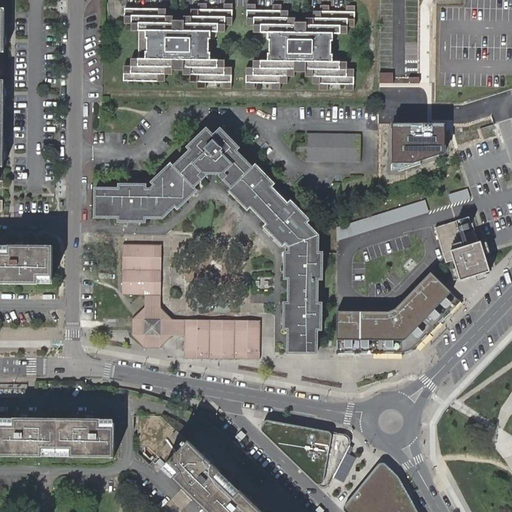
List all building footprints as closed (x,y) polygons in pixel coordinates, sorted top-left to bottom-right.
[(165,8),(125,8),(125,23),(131,23),(131,30),(138,30),(147,30),(147,59),(138,59),(131,59),(131,66),(123,66),(123,81),(164,82),(165,74),(172,75),(172,66),(182,66),(182,74),(189,74),(189,82),(196,82),(196,89),(205,89),(205,82),(222,82),(222,89),(231,89),(231,67),(224,67),(224,59),(208,59),(209,51),(206,52),(206,37),(209,37),(209,31),(225,31),(225,24),(232,24),(232,2),(223,2),(223,9),(207,9),(206,2),(197,2),(197,9),(190,9),(190,16),(183,16),(183,23),(172,22),(172,16),(165,16),(165,8)] [(355,26),(355,5),(346,5),(346,12),(329,11),(329,5),(320,5),(320,11),(313,11),(313,19),(306,19),(306,25),(294,25),(294,18),(287,19),(287,11),(280,11),(281,4),(272,4),(272,10),(256,10),(256,4),(247,3),(247,25),(253,25),(253,32),(270,32),(269,61),(253,60),(253,68),(246,67),(246,90),(255,90),(255,83),(270,83),(270,90),(279,90),(279,83),(286,83),(286,76),(293,76),(293,70),(305,70),(305,76),(312,76),(312,84),(320,84),(319,90),(328,91),(329,84),(345,84),(345,91),(354,91),(354,68),(346,69),(346,61),(331,61),(331,53),(329,53),(329,41),(331,41),(331,33),(347,33),(347,26),(355,26)] [(138,30),(138,59),(147,59),(147,30),(138,30)] [(186,151),(170,167),(191,190),(204,176),(216,177),(229,190),(251,168),(235,152),(237,148),(217,129),(211,135),(205,128),(183,149),(186,151)] [(360,135),(306,133),(306,143),(297,143),(297,152),(306,152),(306,161),(360,162),(360,135)] [(145,188),(145,184),(117,184),(117,187),(93,187),(91,218),(116,219),(116,223),(143,224),(144,219),(161,219),(173,208),(177,210),(194,193),(191,190),(170,167),(167,163),(148,183),(151,186),(149,188),(145,188)] [(229,190),(227,192),(246,211),(249,209),(264,224),(261,228),(281,248),(284,245),(288,248),(317,235),(307,224),(308,220),(289,200),(286,203),(271,187),(274,184),(254,164),(251,168),(229,190)] [(469,200),(466,191),(454,195),(457,204),(469,200)] [(337,241),(429,213),(425,201),(336,229),(337,241)] [(457,230),(455,223),(434,230),(436,237),(457,230)] [(457,230),(436,237),(445,264),(453,261),(459,282),(490,272),(479,242),(477,243),(474,232),(463,236),(466,246),(463,247),(457,230)] [(459,230),(457,230),(463,247),(466,246),(463,236),(461,236),(459,230)] [(286,329),(286,352),(317,353),(317,329),(322,329),(322,300),(316,300),(317,277),(323,278),(323,254),(317,253),(317,235),(288,248),(287,252),(283,252),(283,277),(287,276),(286,298),(282,299),(282,327),(286,329)] [(129,292),(145,292),(155,292),(155,279),(151,256),(155,256),(155,243),(130,242),(130,254),(126,254),(126,280),(129,280),(129,292)] [(155,279),(155,292),(160,292),(160,243),(155,243),(155,256),(151,256),(155,279)] [(0,283),(52,284),(53,246),(8,245),(9,250),(0,249),(0,283)] [(336,311),(335,354),(400,354),(406,353),(410,352),(415,350),(418,348),(460,303),(430,273),(395,310),(387,312),(336,311)] [(145,305),(160,305),(160,292),(155,292),(145,292),(145,305)] [(174,332),(175,319),(160,305),(145,305),(133,316),(133,323),(134,331),(146,344),(161,345),(174,332)] [(186,324),(186,319),(175,319),(174,332),(186,332),(186,324)] [(249,324),(261,324),(261,319),(242,319),(186,319),(186,324),(200,324),(200,328),(249,328),(249,324)] [(261,349),(261,334),(261,324),(249,324),(249,328),(200,328),(200,324),(186,324),(186,332),(186,348),(199,348),(198,353),(235,353),(248,353),(248,349),(261,349)] [(163,467),(209,511),(307,511),(251,457),(207,421),(188,441),(162,416),(138,415),(137,447),(151,447),(153,451),(153,452),(156,455),(167,464),(163,467)] [(0,454),(43,455),(43,451),(71,451),(71,456),(115,456),(114,449),(115,418),(15,418),(14,422),(0,421),(0,454)] [(262,431),(263,433),(321,489),(325,489),(327,488),(351,446),(351,442),(350,438),(346,435),(343,434),(269,420),(265,421),(262,423),(261,426),(261,429),(262,431)] [(345,510),(345,511),(417,511),(407,494),(405,492),(378,476),(376,476),(373,476),(371,478),(345,506),(344,508),(345,510)]
